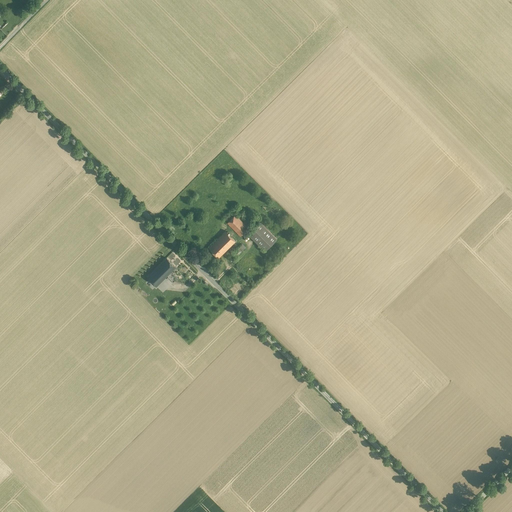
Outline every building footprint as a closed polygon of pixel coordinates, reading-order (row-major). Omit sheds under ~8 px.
[(248,228),(235,215),(227,223),(240,236),(248,228)] [(277,239),(260,222),(248,234),(265,251),(277,239)] [(235,241),(225,231),(216,240),(226,250),(235,241)] [(226,250),(216,240),(209,248),(219,258),(226,250)] [(238,249),(228,259),(231,262),(241,252),(238,249)] [(167,258),(156,268),(159,271),(160,270),(166,277),(176,267),(167,258)] [(156,268),(147,277),(156,286),(166,277),(160,270),(159,271),(156,268)]
